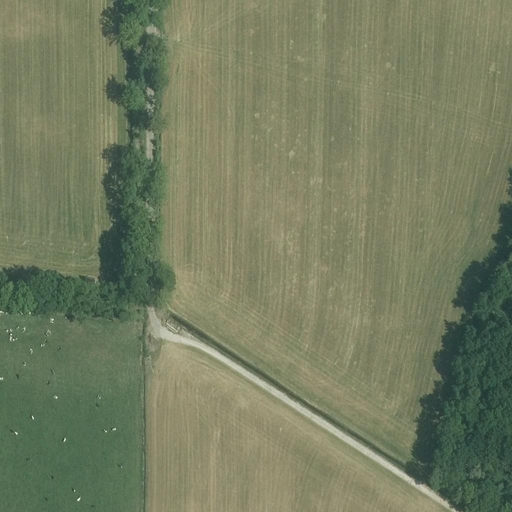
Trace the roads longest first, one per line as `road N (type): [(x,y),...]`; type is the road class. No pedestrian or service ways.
road 1 (track): [(459,511),(155,320),(148,269),(151,0)]
road 2 (track): [(0,300),(153,315)]
